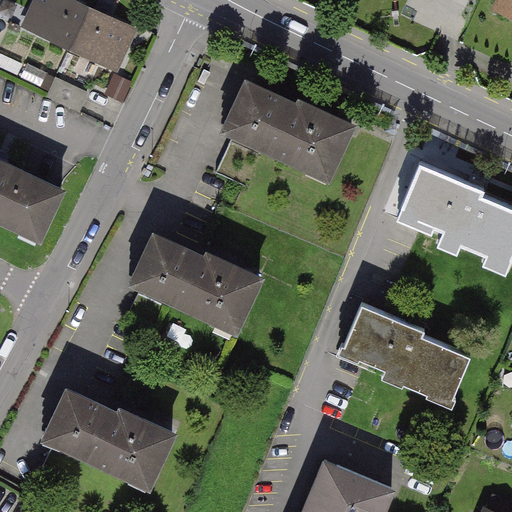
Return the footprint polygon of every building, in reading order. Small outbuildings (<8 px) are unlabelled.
[(91,3),(84,0),(37,0),(24,27),(68,49),(91,3)] [(511,0),(500,0),(496,10),(511,17),(511,0)] [(136,26),(91,3),(68,49),(113,71),(136,26)] [(358,126),(245,72),(216,131),(329,185),(358,126)] [(60,182),(0,154),(0,228),(32,243),(60,182)] [(511,264),(511,202),(419,159),(392,216),(509,270),(511,264)] [(261,276),(153,230),(129,286),(236,333),(261,276)] [(481,352),(364,304),(341,360),(458,408),(481,352)] [(174,429),(65,384),(40,444),(149,489),(174,429)] [(383,511),(393,488),(322,459),(300,511),(383,511)]
